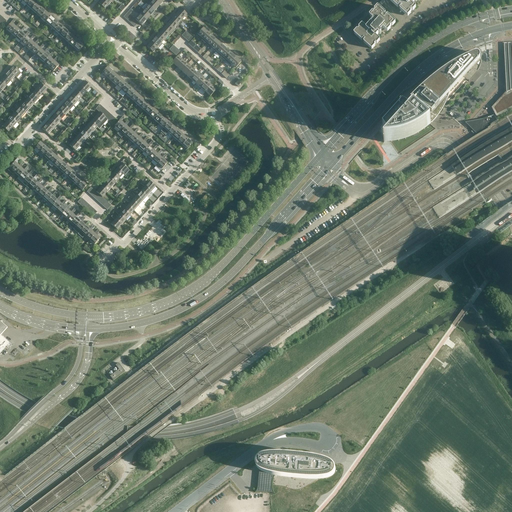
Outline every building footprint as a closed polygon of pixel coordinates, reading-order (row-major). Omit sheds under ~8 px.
[(32,0),(31,0),(26,5),(31,10),(37,4),(32,0)] [(110,6),(104,0),(101,0),(98,4),(105,9),(107,7),(108,8),(110,6)] [(159,6),(151,0),(150,0),(151,0),(152,1),(150,3),(149,2),(147,5),(154,11),(159,6)] [(389,0),(390,0),(390,1),(397,7),(397,8),(398,8),(398,7),(400,6),(401,7),(400,8),(400,9),(400,10),(407,16),(408,16),(411,13),(411,12),(410,12),(412,10),(412,11),(413,11),(413,10),(416,8),(416,7),(416,6),(413,4),(413,3),(415,1),(416,1),(417,1),(417,0),(389,0)] [(37,4),(31,10),(36,14),(41,8),(37,4)] [(145,7),(143,9),(150,16),(154,11),(147,5),(148,6),(146,8),(145,7)] [(354,32),(354,33),(354,34),(361,40),(362,40),(364,39),(365,40),(364,41),(364,42),(364,43),(371,49),(372,49),(375,46),(375,45),(374,44),(376,43),(376,44),(377,43),(380,40),(379,39),(377,37),(376,36),(377,35),(378,33),(379,34),(380,34),(381,33),(381,32),(381,31),(382,29),(383,29),(384,29),(386,31),(387,31),(387,32),(388,31),(390,29),(390,28),(390,27),(391,26),(392,26),(393,26),(395,23),(395,22),(388,15),(387,15),(385,17),(384,16),(385,14),(386,14),(386,13),(385,13),(378,7),(378,6),(377,6),(377,7),(375,10),(374,10),(374,11),(375,11),(374,12),(373,12),(372,12),(370,15),(369,15),(369,16),(370,16),(372,19),(373,19),(373,20),(372,20),(367,26),(366,27),(365,27),(363,24),(362,24),(361,24),(359,27),(359,28),(358,30),(357,29),(356,30),(354,32)] [(41,8),(36,14),(41,18),(46,12),(41,8)] [(123,17),(126,19),(130,14),(129,14),(132,11),(130,9),(127,12),(128,13),(123,17)] [(150,16),(143,9),(144,10),(142,13),(141,12),(139,14),(146,21),(150,16)] [(180,9),(176,14),(183,20),(184,20),(182,19),(184,17),(185,18),(188,15),(180,9)] [(46,12),(41,18),(45,22),(51,16),(46,12)] [(137,16),(135,19),(134,19),(136,21),(139,22),(142,25),(146,21),(139,14),(138,14),(139,15),(138,17),(137,16)] [(176,14),(172,18),(179,25),(180,25),(178,24),(180,21),(181,23),(183,20),(176,14)] [(51,16),(45,22),(50,26),(55,20),(51,16)] [(172,18),(168,23),(175,30),(175,29),(174,28),(176,26),(177,27),(179,25),(172,18)] [(55,20),(50,26),(55,31),(60,25),(55,20)] [(16,27),(11,23),(5,30),(6,30),(10,33),(10,34),(16,27)] [(175,30),(168,23),(163,28),(171,35),(175,30)] [(60,25),(55,31),(59,35),(65,29),(60,25)] [(16,27),(10,34),(10,35),(11,34),(15,37),(14,38),(15,38),(21,31),(16,27)] [(163,28),(159,33),(167,39),(165,38),(167,36),(169,37),(171,35),(163,28)] [(199,38),(201,40),(208,32),(203,28),(197,35),(200,37),(199,38)] [(65,29),(59,35),(64,39),(70,33),(65,29)] [(21,31),(15,38),(15,39),(16,38),(20,42),(19,42),(19,43),(25,36),(21,31)] [(208,32),(201,40),(202,39),(204,41),(204,42),(206,44),(213,37),(208,32)] [(70,33),(64,39),(69,43),(74,37),(70,33)] [(159,33),(155,37),(162,44),(163,44),(161,42),(163,40),(165,42),(167,39),(159,33)] [(25,36),(19,43),(20,43),(21,42),(25,46),(24,47),(30,40),(25,36)] [(74,37),(69,43),(74,48),(79,42),(74,37)] [(155,37),(151,42),(158,49),(157,47),(159,45),(160,46),(162,44),(155,37)] [(213,37),(206,44),(208,46),(211,48),(217,41),(213,37)] [(30,40),(24,47),(25,47),(25,46),(29,50),(35,44),(30,40)] [(217,41),(211,48),(211,49),(212,48),(214,49),(213,50),(215,52),(222,45),(217,41)] [(79,42),(74,48),(78,52),(84,46),(79,42)] [(158,49),(151,42),(146,47),(153,52),(155,50),(156,51),(158,49)] [(491,108),(496,116),(511,107),(511,42),(503,43),(505,93),(491,108)] [(35,44),(29,50),(29,51),(29,52),(30,51),(34,54),(40,48),(35,44)] [(222,45),(215,52),(216,53),(217,52),(219,54),(218,55),(220,57),(227,49),(222,45)] [(40,48),(34,54),(34,55),(34,56),(35,55),(39,59),(38,59),(44,53),(40,48)] [(227,49),(220,57),(221,57),(221,56),(224,58),(223,59),(225,61),(231,53),(227,49)] [(426,128),(431,124),(425,119),(431,112),(429,111),(433,106),(435,108),(439,104),(464,77),(459,73),(479,51),(479,50),(475,52),(475,53),(466,57),(459,60),(453,64),(445,69),(436,75),(429,81),(420,89),(411,98),(410,98),(412,99),(408,104),(407,103),(406,103),(407,103),(380,132),(386,140),(384,142),(385,142),(389,142),(391,142),(397,141),(403,140),(409,138),(415,135),(420,132),(426,128)] [(44,53),(38,59),(39,60),(40,59),(43,63),(43,64),(49,57),(44,53)] [(231,53),(225,61),(226,60),(228,62),(227,63),(229,65),(236,58),(231,53)] [(178,55),(172,63),(177,67),(183,60),(183,59),(182,60),(180,58),(181,57),(178,55)] [(49,57),(43,64),(44,63),(48,67),(47,68),(48,68),(54,61),(49,57)] [(236,58),(229,65),(230,65),(231,64),(233,66),(232,67),(234,69),(241,62),(236,58)] [(185,61),(183,60),(177,67),(181,71),(188,64),(188,63),(187,64),(184,63),(185,61)] [(59,65),(54,61),(48,68),(49,68),(53,71),(59,65)] [(190,66),(188,64),(181,71),(186,75),(193,68),(192,68),(191,69),(189,67),(190,66)] [(21,73),(13,66),(9,71),(15,76),(16,78),(21,73)] [(112,71),(107,67),(102,73),(107,77),(112,71)] [(195,70),(193,68),(186,75),(191,80),(197,72),(196,73),(194,71),(195,70)] [(15,76),(9,71),(4,76),(10,81),(15,76)] [(117,75),(113,71),(112,71),(107,77),(112,81),(117,75)] [(200,74),(197,72),(191,80),(196,84),(202,76),(201,77),(199,76),(200,74)] [(122,80),(117,76),(117,75),(112,81),(116,86),(122,80)] [(10,81),(4,76),(0,80),(6,86),(10,81)] [(207,81),(202,76),(196,84),(200,88),(207,81)] [(122,80),(116,86),(121,90),(126,84),(122,80)] [(212,85),(207,81),(200,88),(205,92),(212,85)] [(91,87),(85,82),(80,86),(86,92),(91,87)] [(40,84),(38,87),(37,86),(35,86),(33,85),(32,86),(36,90),(36,89),(42,95),(43,95),(43,94),(47,90),(40,84)] [(131,88),(127,85),(126,84),(121,90),(126,94),(131,88)] [(212,85),(205,92),(210,97),(215,90),(213,88),(214,87),(212,85)] [(86,92),(80,86),(76,91),(82,97),(86,92)] [(136,92),(131,88),(126,94),(130,98),(136,92)] [(36,90),(32,94),(38,99),(38,100),(39,99),(42,95),(36,89),(36,90)] [(82,97),(76,91),(72,96),(78,101),(82,97)] [(136,92),(130,98),(135,103),(141,97),(136,92)] [(28,99),(34,104),(34,105),(35,104),(34,103),(38,99),(32,94),(28,99)] [(78,101),(72,96),(68,101),(74,106),(78,101)] [(141,97),(135,103),(140,107),(145,101),(141,97)] [(28,99),(23,103),(29,109),(30,109),(31,109),(30,108),(34,104),(28,99)] [(74,106),(68,101),(63,105),(69,111),(74,106)] [(150,105),(145,101),(140,107),(144,111),(150,105)] [(23,103),(19,108),(25,114),(26,114),(26,113),(29,109),(23,103)] [(69,111),(63,105),(59,110),(65,115),(69,111)] [(155,109),(150,105),(144,111),(149,115),(155,109)] [(25,114),(19,108),(15,113),(21,118),(22,119),(22,118),(25,114)] [(159,114),(155,109),(149,115),(154,120),(159,114)] [(59,110),(55,115),(61,120),(62,121),(67,117),(65,115),(59,110)] [(102,115),(100,113),(99,112),(95,117),(103,125),(108,120),(107,119),(105,117),(102,115)] [(15,113),(11,118),(17,123),(17,124),(18,123),(17,122),(21,118),(15,113)] [(164,118),(159,114),(154,120),(159,124),(164,118)] [(61,120),(55,115),(51,119),(57,125),(61,120)] [(483,119),(477,120),(464,122),(479,135),(478,136),(479,136),(481,135),(482,134),(482,135),(482,139),(482,140),(483,140),(484,140),(485,142),(487,144),(486,144),(488,145),(495,140),(493,137),(489,132),(488,130),(490,130),(488,127),(491,126),(490,124),(497,120),(495,117),(494,115),(483,119)] [(95,117),(94,118),(90,122),(97,127),(99,130),(103,125),(95,117)] [(11,118),(6,122),(13,128),(14,128),(13,127),(17,123),(11,118)] [(169,122),(164,118),(159,124),(163,128),(169,122)] [(57,125),(51,119),(47,124),(53,130),(57,125)] [(125,125),(120,121),(115,127),(119,131),(125,125)] [(13,128),(6,122),(2,127),(8,133),(8,132),(9,133),(10,132),(9,132),(13,128)] [(90,122),(90,123),(86,127),(92,132),(97,127),(90,122)] [(169,122),(163,128),(168,132),(173,126),(169,122)] [(53,130),(47,124),(42,129),(48,135),(53,130)] [(129,129),(125,125),(119,131),(124,135),(129,129)] [(178,131),(173,126),(168,132),(173,137),(178,131)] [(86,127),(83,130),(79,127),(78,129),(81,132),(82,131),(88,137),(92,132),(86,127)] [(511,127),(507,131),(501,134),(475,152),(451,167),(454,171),(457,176),(483,160),(498,150),(508,145),(511,142),(511,127)] [(129,129),(124,135),(128,139),(134,133),(129,129)] [(82,131),(81,132),(78,136),(84,142),(88,137),(82,131)] [(183,135),(178,131),(173,137),(177,141),(183,135)] [(139,137),(134,133),(128,139),(133,143),(139,137)] [(183,135),(177,141),(182,145),(187,139),(183,135)] [(78,136),(77,137),(74,141),(80,146),(84,142),(78,136)] [(143,142),(139,137),(133,143),(138,148),(143,142)] [(187,139),(182,145),(187,149),(192,143),(187,139)] [(80,146),(74,141),(69,146),(75,151),(80,146)] [(40,152),(45,146),(40,142),(35,148),(40,152)] [(148,146),(143,142),(138,148),(143,152),(148,146)] [(44,157),(50,151),(45,147),(45,146),(40,152),(40,153),(44,157)] [(153,150),(148,146),(143,152),(147,156),(153,150)] [(158,154),(153,150),(147,156),(152,160),(158,154)] [(49,161),(54,155),(51,152),(50,151),(44,157),(45,158),(49,161)] [(158,154),(152,160),(151,162),(156,166),(157,165),(162,158),(158,154)] [(54,165),(59,159),(56,156),(54,155),(49,161),(47,163),(51,167),(53,165),(54,165)] [(511,157),(469,184),(473,190),(476,194),(496,182),(511,172),(511,157)] [(162,158),(157,165),(162,169),(167,163),(162,158)] [(54,165),(58,169),(64,163),(59,159),(54,165)] [(20,166),(15,162),(7,170),(12,175),(20,166)] [(63,174),(68,168),(66,166),(64,163),(58,169),(61,172),(63,174)] [(122,164),(117,169),(123,174),(125,175),(129,171),(122,164)] [(20,166),(12,175),(17,179),(24,171),(20,166)] [(68,178),(73,172),(72,170),(68,168),(63,174),(66,176),(68,178)] [(117,169),(113,173),(119,179),(123,174),(117,169)] [(24,171),(17,179),(22,183),(29,175),(24,171)] [(72,182),(78,176),(77,175),(73,172),(68,178),(71,181),(72,182)] [(113,173),(109,178),(115,184),(119,179),(113,173)] [(29,175),(22,183),(26,187),(34,179),(29,175)] [(77,186),(83,180),(82,180),(78,176),(72,182),(77,186)] [(109,178),(105,183),(111,188),(115,184),(109,178)] [(34,179),(26,187),(31,191),(32,190),(38,183),(34,179)] [(82,191),(87,185),(83,180),(77,186),(82,191)] [(144,187),(145,187),(151,193),(152,192),(152,191),(155,187),(149,182),(147,184),(143,183),(142,185),(144,187)] [(43,188),(38,183),(32,190),(33,191),(33,190),(37,194),(43,188)] [(105,183),(100,187),(107,193),(111,188),(105,183)] [(107,193),(100,187),(96,192),(98,194),(100,196),(102,198),(107,193)] [(145,187),(144,187),(140,191),(146,197),(148,198),(149,198),(152,195),(152,193),(151,193),(145,187)] [(48,192),(43,188),(37,194),(37,195),(38,194),(42,198),(41,198),(42,199),(48,192)] [(140,191),(136,196),(142,201),(143,202),(144,201),(143,201),(146,197),(140,191)] [(52,196),(48,192),(42,199),(43,198),(47,202),(46,203),(52,196)] [(57,200),(52,196),(46,203),(47,203),(51,206),(51,207),(57,200)] [(136,196),(132,201),(140,208),(144,203),(142,201),(136,196)] [(62,204),(57,200),(51,207),(52,207),(56,210),(55,211),(56,211),(62,204)] [(132,201),(128,205),(134,211),(136,213),(140,208),(132,201)] [(67,209),(62,204),(56,211),(56,212),(57,211),(61,215),(60,215),(60,216),(67,209)] [(134,211),(128,205),(123,210),(130,216),(131,216),(130,215),(134,211)] [(71,213),(67,209),(60,216),(61,216),(61,215),(65,219),(65,220),(71,213)] [(123,210),(119,215),(125,220),(126,221),(127,220),(126,220),(130,216),(123,210)] [(76,217),(71,213),(65,220),(66,219),(70,223),(70,224),(76,217)] [(119,215),(115,220),(121,225),(122,226),(122,225),(122,224),(125,220),(119,215)] [(480,226),(492,218),(491,216),(479,225),(480,226)] [(81,221),(76,217),(70,224),(71,224),(75,227),(74,228),(81,221)] [(121,225),(115,220),(111,224),(117,230),(118,230),(117,229),(121,225)] [(81,221),(74,228),(74,229),(74,230),(77,233),(78,233),(79,232),(85,226),(81,221)] [(511,223),(500,232),(501,233),(511,225),(511,223)] [(85,226),(79,232),(80,233),(80,232),(84,236),(84,237),(90,230),(85,226)] [(94,234),(90,230),(84,237),(85,236),(89,240),(88,241),(89,241),(94,234)] [(100,238),(94,234),(89,241),(90,241),(94,245),(100,238)] [(0,352),(9,343),(0,334),(0,352)] [(125,371),(118,363),(115,365),(118,369),(110,376),(113,380),(125,371)] [(256,491),(255,492),(264,492),(268,492),(270,492),(272,493),(274,494),(275,494),(273,492),(272,490),(272,489),(272,488),(272,486),(272,485),(272,483),(273,481),(273,479),(274,477),(274,476),(275,476),(275,475),(276,475),(278,475),(280,475),(281,476),(283,476),(285,476),(288,476),(291,477),(296,477),(300,478),(304,478),(307,478),(311,478),(314,478),(315,478),(319,478),(322,478),(323,478),(326,477),(327,477),(329,476),(331,476),(332,475),(333,474),(333,473),(334,473),(334,472),(334,471),(335,470),(335,469),(335,468),(334,468),(334,467),(334,466),(333,465),(333,464),(331,461),(330,462),(326,461),(324,460),(322,459),(321,459),(319,458),(314,458),(314,457),(309,457),(307,456),(305,456),(300,456),(295,455),(290,455),(285,454),(280,454),(277,454),(276,454),(273,454),(269,455),(267,455),(265,455),(264,455),(262,456),(261,457),(260,457),(259,457),(259,458),(258,459),(257,460),(257,461),(257,462),(256,462),(257,462),(256,463),(257,463),(256,464),(257,464),(257,465),(257,466),(259,468),(259,469),(260,469),(259,473),(257,488),(257,489),(257,490),(256,491)]
